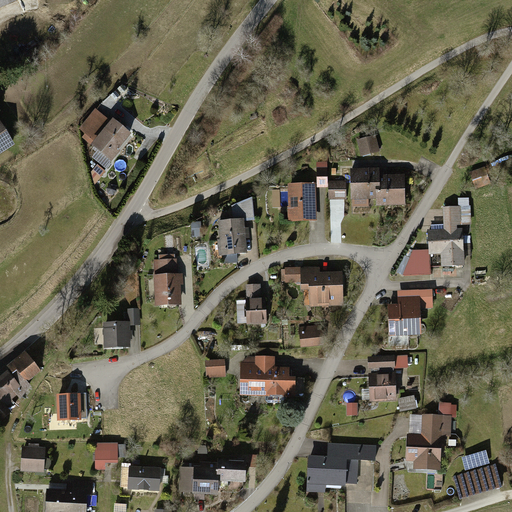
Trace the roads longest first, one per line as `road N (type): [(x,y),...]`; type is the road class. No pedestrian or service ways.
road 1 (tertiary): [(268,0),(201,90),(134,209),(29,331),(0,353)]
road 2 (track): [(134,209),(148,216),(224,185),(462,48),(511,30)]
road 3 (residential): [(109,370),(181,334),(229,284),(272,259),(327,247),(386,265)]
road 4 (residential): [(386,265),(287,461),(242,511)]
road 5 (residential): [(461,142),(386,265)]
